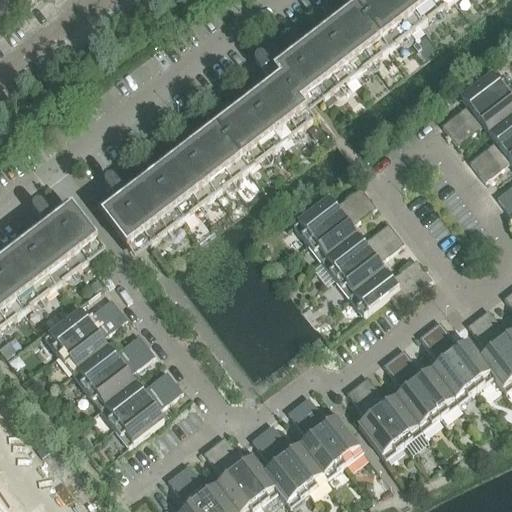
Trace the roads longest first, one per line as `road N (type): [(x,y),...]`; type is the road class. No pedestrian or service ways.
road 1 (residential): [(511,246),(432,143),(374,188),(459,294)]
road 2 (residential): [(226,423),(121,285),(120,261),(52,170)]
road 3 (residential): [(52,170),(279,0)]
road 4 (residential): [(226,423),(252,427),(314,381),(344,381),(459,294)]
road 5 (residential): [(129,497),(226,423)]
